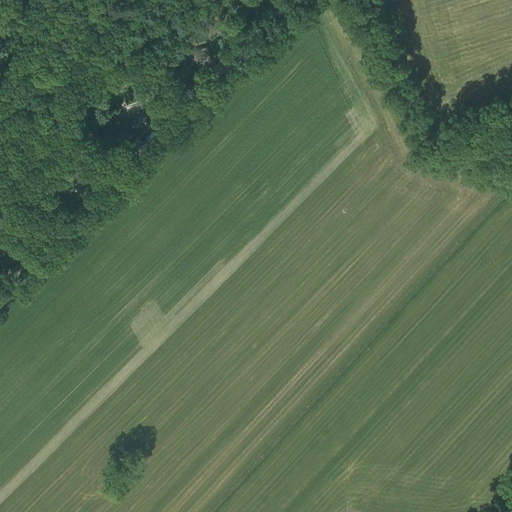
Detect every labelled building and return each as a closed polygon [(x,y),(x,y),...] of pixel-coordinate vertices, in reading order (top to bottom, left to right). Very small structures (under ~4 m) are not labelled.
[(182,58),(183,63),(188,62),(194,60),(196,64),(201,63),(201,65),(210,62),(209,59),(210,59),(209,56),(209,57),(206,47),(191,51),(192,53),(186,55),(186,57),(182,58)] [(123,110),(140,107),(138,99),(121,102),(123,110)] [(128,113),(132,126),(137,124),(137,126),(147,123),(146,120),(145,118),(142,108),(128,113)] [(64,181),(58,183),(60,191),(70,188),(71,190),(81,187),(79,182),(76,172),(62,176),(64,181)] [(12,244),(8,235),(0,238),(0,253),(5,251),(5,250),(13,246),(13,247),(13,246),(12,244)]
